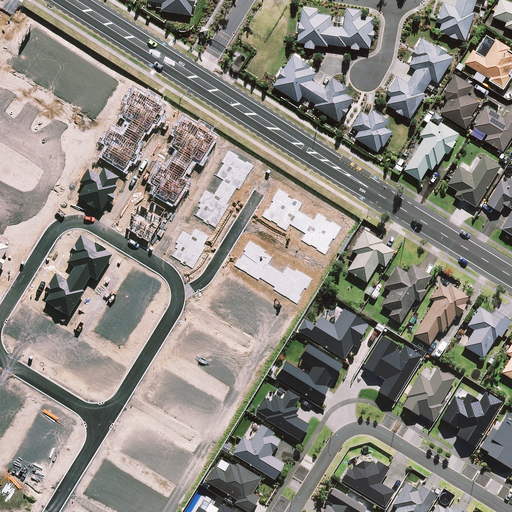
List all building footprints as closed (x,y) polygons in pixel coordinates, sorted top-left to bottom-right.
[(149,0),(149,1),(164,3),(163,11),(193,15),(195,0),(149,0)] [(441,32),(465,40),(474,14),(472,13),(475,0),(458,0),(456,7),(443,3),(437,21),(444,23),(441,32)] [(511,3),(502,0),(499,0),(493,17),(507,22),(505,27),(511,29),(511,3)] [(371,47),(375,18),(361,15),(362,11),(347,9),(344,29),(329,27),(330,17),(315,15),(316,10),(303,8),(298,41),(305,42),(304,47),(315,49),(316,44),(327,46),(328,43),(346,46),(346,44),(352,45),(351,48),(360,49),(361,46),(371,47)] [(206,28),(204,27),(200,32),(203,34),(206,36),(209,30),(206,28)] [(482,83),(486,76),(490,79),(489,80),(503,88),(511,75),(509,74),(511,69),(511,52),(510,51),(511,48),(487,33),(476,52),(473,50),(465,63),(479,71),(474,78),(482,83)] [(452,58),(422,39),(412,55),(416,57),(411,66),(417,70),(408,84),(397,77),(387,93),(393,97),(388,104),(411,118),(425,95),(422,93),(431,78),(437,82),(452,58)] [(293,55),(274,86),(298,101),(302,94),(318,104),(316,107),(339,121),(353,98),(345,93),(348,89),(333,79),(326,89),(311,80),(316,73),(307,67),(308,65),(293,55)] [(473,86),(455,75),(445,92),(446,98),(448,100),(441,113),(465,127),(480,100),(468,94),(473,86)] [(495,109),(487,104),(474,126),(488,135),(485,141),(502,151),(511,134),(511,115),(507,113),(504,118),(494,112),(495,109)] [(370,118),(362,113),(352,128),(359,132),(356,137),(377,150),(381,144),(383,145),(392,131),(385,127),(389,121),(374,111),(370,118)] [(445,151),(448,153),(460,134),(441,122),(438,126),(429,121),(420,136),(424,138),(405,170),(420,180),(429,166),(434,170),(445,151)] [(458,191),(455,196),(462,201),(463,199),(475,206),(501,166),(484,155),(472,174),(459,166),(448,184),(458,191)] [(511,178),(511,177),(507,184),(501,180),(487,203),(499,211),(504,203),(511,208),(511,210),(501,228),(511,234),(511,178)] [(381,242),(363,231),(351,251),(357,255),(347,271),(365,283),(378,263),(384,267),(393,252),(380,244),(381,242)] [(431,277),(411,265),(405,274),(395,267),(383,287),(390,291),(381,305),(391,311),(388,316),(399,323),(414,298),(419,302),(426,290),(424,288),(431,277)] [(437,330),(442,333),(446,326),(447,327),(455,315),(457,316),(468,298),(445,283),(443,286),(439,284),(429,299),(434,301),(412,335),(428,345),(437,330)] [(378,293),(368,287),(365,293),(374,299),(378,293)] [(491,316),(478,307),(466,326),(473,330),(463,347),(482,358),(496,335),(500,337),(509,321),(493,311),(491,316)] [(304,320),(298,331),(344,360),(352,346),(356,348),(363,338),(361,337),(368,325),(343,309),(334,326),(319,317),(314,326),(304,320)] [(398,346),(382,336),(363,367),(379,378),(379,377),(385,381),(378,392),(394,402),(422,356),(404,346),(399,354),(395,351),(398,346)] [(511,342),(505,354),(511,357),(501,373),(511,379),(511,342)] [(285,362),(276,377),(318,404),(328,388),(326,386),(330,378),(333,380),(342,366),(308,344),(299,359),(307,364),(302,372),(285,362)] [(407,398),(402,406),(418,416),(419,414),(433,422),(442,406),(439,404),(455,379),(437,367),(429,381),(418,375),(406,397),(407,398)] [(266,417),(265,419),(299,441),(309,425),(297,418),(298,415),(296,414),(298,409),(294,407),(300,398),(287,391),(282,400),(274,395),(270,402),(264,398),(256,412),(266,417)] [(454,397),(440,419),(456,428),(457,427),(460,429),(456,436),(475,447),(502,403),(485,393),(479,403),(478,402),(478,401),(467,394),(462,402),(454,397)] [(511,415),(507,412),(501,423),(496,420),(479,448),(488,453),(487,454),(511,469),(511,467),(511,415)] [(242,437),(232,454),(274,480),(285,464),(271,456),(280,441),(272,436),(274,433),(261,425),(250,442),(242,437)] [(215,466),(206,481),(237,500),(234,504),(247,511),(250,511),(260,497),(253,493),(261,479),(237,464),(235,467),(229,464),(229,465),(221,460),(217,467),(215,466)] [(348,468),(341,480),(385,508),(394,492),(381,483),(389,469),(377,461),(375,464),(372,462),(362,462),(353,467),(351,470),(348,468)] [(426,511),(436,496),(420,486),(417,491),(405,483),(391,505),(397,509),(394,511),(426,511)] [(327,505),(322,511),(369,511),(365,510),(366,508),(333,487),(325,500),(332,505),(331,507),(327,505)] [(234,511),(222,504),(219,509),(209,503),(205,511),(199,507),(195,511),(234,511)]
